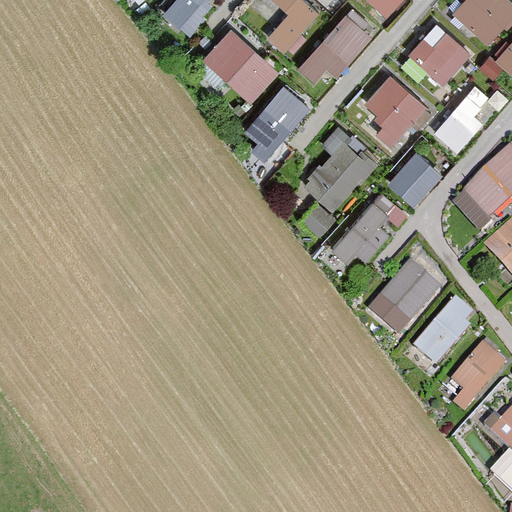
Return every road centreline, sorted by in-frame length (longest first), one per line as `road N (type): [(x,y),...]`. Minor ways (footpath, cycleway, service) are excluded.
road 1 (track): [(511,333),(428,223),(511,120)]
road 2 (track): [(301,140),(424,0)]
